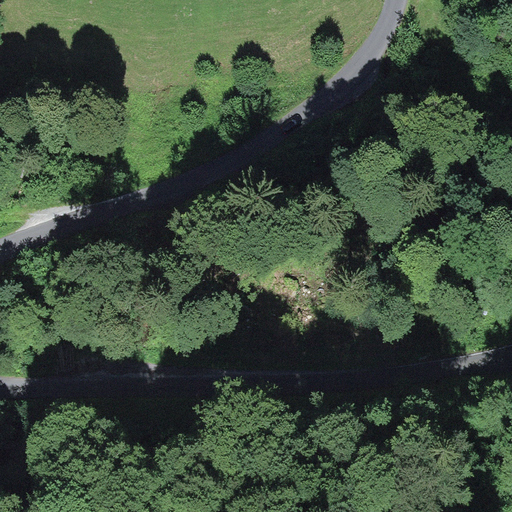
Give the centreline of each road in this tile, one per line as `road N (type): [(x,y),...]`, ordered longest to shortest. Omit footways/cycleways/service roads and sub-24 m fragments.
road 1 (unclassified): [(0,386),(355,379),(511,350)]
road 2 (unclassified): [(390,0),(377,36),(273,135),(204,173),(0,250)]
